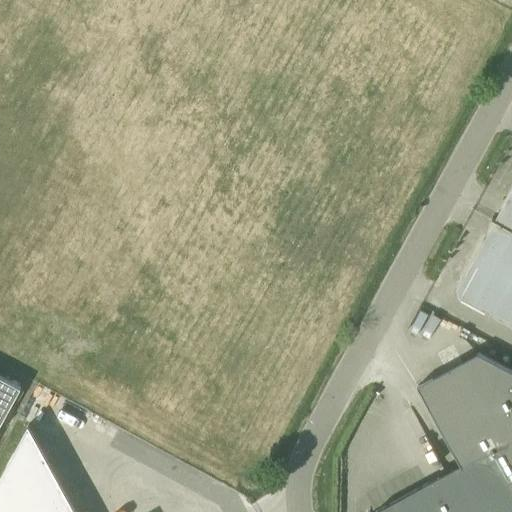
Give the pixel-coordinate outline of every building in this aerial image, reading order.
[(492,218),(511,228),(511,188),(495,219),(493,217),(492,218)] [(511,228),(492,218),(495,220),(459,286),(461,287),(464,295),(462,297),(511,324),(511,228)] [(511,511),(511,369),(478,352),(418,385),(461,464),(376,511),(511,511)] [(0,425),(21,387),(0,375),(0,425)] [(77,511),(29,424),(0,476),(0,511),(77,511)]
